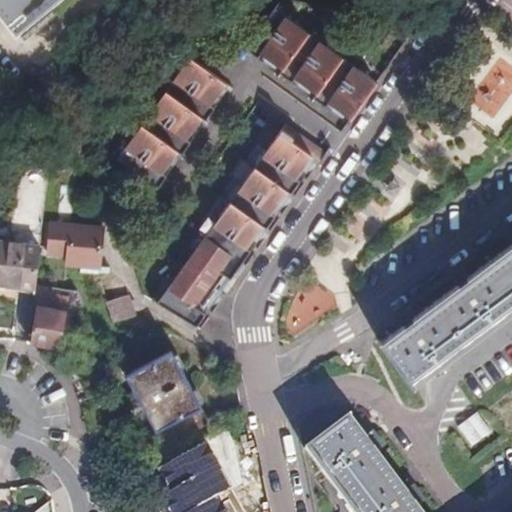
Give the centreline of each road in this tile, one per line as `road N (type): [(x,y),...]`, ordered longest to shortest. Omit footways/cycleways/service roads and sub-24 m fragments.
road 1 (residential): [(462,0),(266,269),(252,317),(254,380)]
road 2 (residential): [(254,380),(511,202)]
road 3 (residential): [(511,326),(388,431)]
road 4 (residential): [(259,412),(342,395),(368,404),(388,431)]
